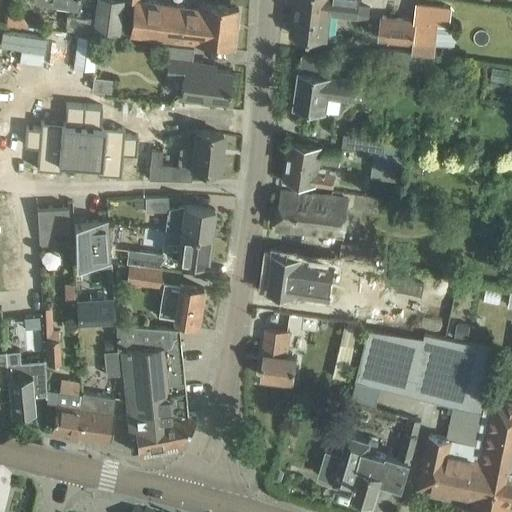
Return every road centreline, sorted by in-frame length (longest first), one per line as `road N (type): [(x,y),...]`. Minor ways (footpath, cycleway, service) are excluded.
road 1 (unclassified): [(191,496),(235,325),(257,188)]
road 2 (residential): [(0,185),(257,188)]
road 3 (unclassified): [(257,188),(267,0)]
road 4 (secondary): [(191,496),(60,462)]
